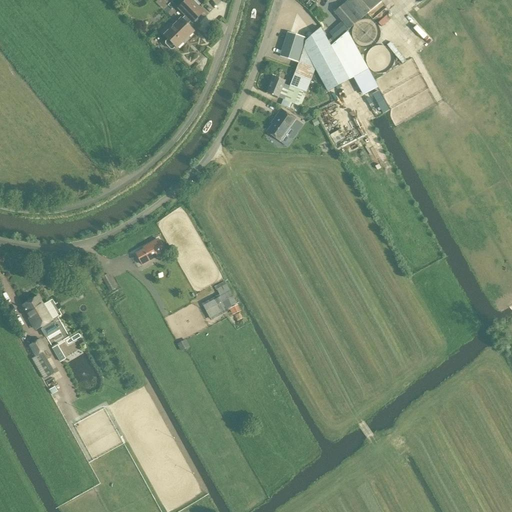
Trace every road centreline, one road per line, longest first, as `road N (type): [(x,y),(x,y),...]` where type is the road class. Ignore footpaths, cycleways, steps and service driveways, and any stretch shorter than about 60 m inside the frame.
road 1 (unclassified): [(0,240),(55,248),(101,238),(186,181),(246,90),(277,0)]
road 2 (unclassified): [(0,206),(38,212),(79,205),(150,164),(202,100),(238,0)]
